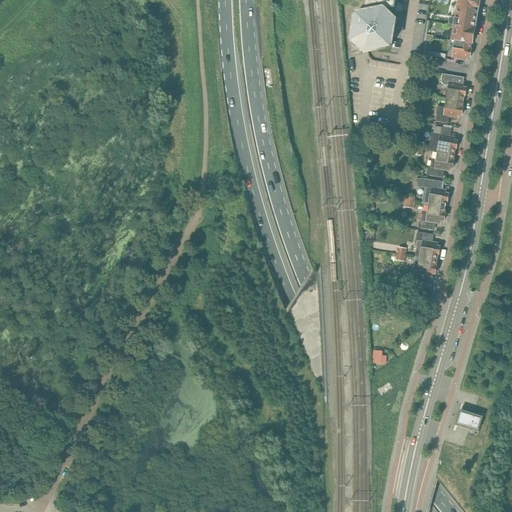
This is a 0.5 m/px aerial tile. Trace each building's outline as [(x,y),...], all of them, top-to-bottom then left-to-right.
[(365,0),(363,12),(356,14),(351,42),(352,42),(350,55),(363,53),(363,54),(391,48),(395,20),(393,18),(394,8),(395,8),(395,0),(365,0)] [(449,25),(454,26),(452,41),(455,41),(452,58),(466,60),(467,57),(470,57),(471,49),(470,49),(471,44),(472,44),(478,8),(479,8),(480,0),(458,0),(455,19),(450,18),(449,25)] [(442,74),(441,82),(443,84),(449,85),(447,99),(463,101),(464,96),(465,96),(466,88),(463,87),(463,84),(454,83),(455,77),(464,78),(464,77),(455,76),(442,74)] [(438,107),(436,122),(448,124),(450,116),(458,118),(458,115),(461,115),(463,107),(462,107),(463,101),(447,99),(445,108),(438,107)] [(432,134),(429,150),(438,152),(454,154),(455,149),(456,149),(457,141),(454,140),(454,137),(450,137),(444,136),(445,128),(441,128),(435,126),(434,134),(432,134)] [(428,166),(427,175),(433,176),(435,168),(449,171),(449,168),(453,168),(454,160),(453,160),(454,154),(438,152),(437,161),(431,160),(430,167),(428,166)] [(419,179),(416,180),(418,187),(425,187),(422,203),(429,205),(445,207),(446,202),(447,202),(448,194),(445,193),(446,190),(443,190),(441,190),(442,182),(426,179),(423,179),(419,179)] [(399,199),(398,202),(406,203),(405,207),(412,208),(413,202),(406,200),(399,199)] [(419,219),(418,228),(425,229),(426,221),(440,223),(440,221),(444,221),(445,213),(444,213),(445,207),(429,205),(428,213),(423,213),(422,220),(419,219)] [(367,229),(365,243),(373,244),(375,231),(367,229)] [(417,248),(416,257),(436,260),(437,254),(438,255),(440,247),(436,246),(437,243),(433,242),(423,241),(424,233),(417,232),(416,240),(418,241),(417,248)] [(411,272),(409,281),(416,282),(417,274),(427,276),(431,276),(432,274),(435,274),(436,266),(435,266),(436,260),(416,257),(414,265),(413,273),(411,272)] [(455,425),(470,430),(470,432),(477,435),(484,414),(480,413),(475,411),(475,413),(460,409),(455,425)]
